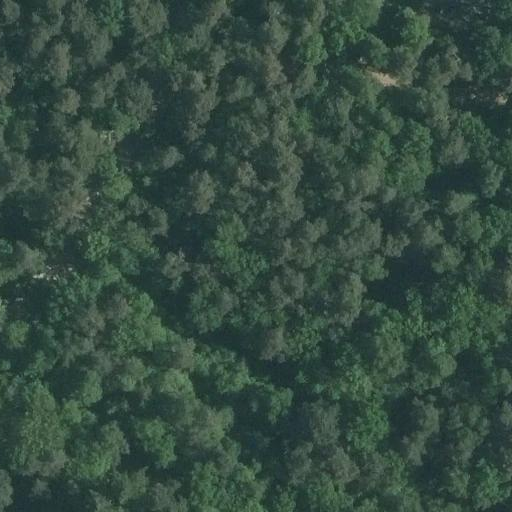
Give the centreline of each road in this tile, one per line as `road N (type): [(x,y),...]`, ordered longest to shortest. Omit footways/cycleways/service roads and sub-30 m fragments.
road 1 (track): [(0,336),(91,219),(191,0)]
road 2 (track): [(168,49),(511,104)]
road 3 (track): [(0,421),(248,511)]
